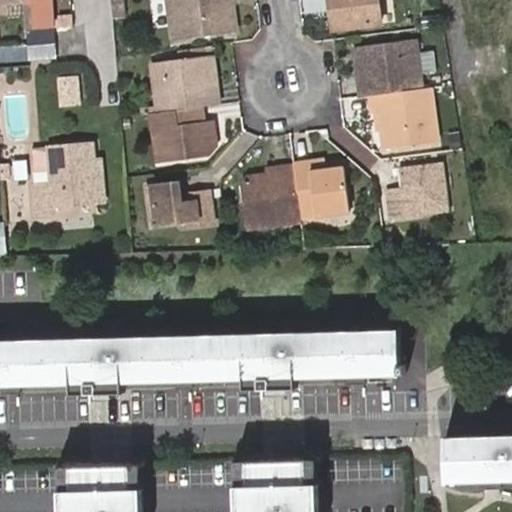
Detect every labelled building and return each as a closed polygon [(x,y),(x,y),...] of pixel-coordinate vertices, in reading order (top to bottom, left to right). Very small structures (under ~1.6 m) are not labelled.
[(49,0),(22,0),(23,4),(25,30),(52,29),(49,0)] [(124,0),(110,0),(112,24),(127,22),(124,0)] [(165,0),(171,40),(234,32),(230,3),(228,4),(226,0),(165,0)] [(377,0),(329,0),(331,10),(337,9),(339,31),(381,26),(377,0)] [(337,9),(331,10),(333,31),(339,31),(337,9)] [(26,37),(27,48),(27,62),(55,61),(53,36),(26,37)] [(355,50),(358,78),(374,76),(376,96),(425,90),(419,42),(355,50)] [(27,48),(0,50),(0,63),(27,62),(27,48)] [(148,68),(155,114),(173,112),(200,108),(203,108),(201,94),(215,93),(211,60),(148,68)] [(358,79),(360,98),(371,97),(376,96),(374,76),(358,78),(358,79)] [(502,121),(497,84),(473,88),(477,115),(489,113),(490,123),(502,121)] [(439,142),(433,89),(425,90),(376,96),(371,97),(374,113),(382,112),(387,148),(439,142)] [(203,108),(217,106),(215,93),(201,94),(203,108)] [(175,127),(202,123),(200,108),(173,112),(175,127)] [(155,114),(150,115),(157,167),(203,161),(212,147),(208,123),(202,123),(175,127),(173,112),(155,114)] [(89,163),(87,145),(45,150),(48,184),(31,185),(33,215),(52,213),(51,207),(93,203),(89,163)] [(45,150),(27,151),(31,185),(48,184),(45,150)] [(99,202),(95,162),(89,163),(93,203),(99,202)] [(323,163),(309,164),(310,176),(324,175),(323,163)] [(294,166),(300,219),(349,212),(344,173),(324,175),(310,176),(309,164),(294,166)] [(450,218),(444,164),(399,170),(401,192),(387,194),(392,225),(450,218)] [(299,222),(300,222),(300,219),(294,166),(275,168),(276,176),(268,177),(248,179),(241,187),(247,229),(299,222)] [(266,170),(268,177),(276,176),(275,168),(266,170)] [(175,187),(147,192),(152,225),(147,225),(148,231),(181,226),(195,224),(196,230),(213,227),(208,194),(191,196),(192,207),(179,209),(177,198),(175,187)] [(152,225),(147,192),(142,192),(147,225),(152,225)] [(191,196),(177,198),(179,209),(192,207),(191,196)] [(399,330),(0,340),(0,385),(400,375),(399,330)] [(511,435),(446,437),(447,481),(484,480),(484,491),(503,490),(502,479),(511,479),(511,435)] [(309,458),(246,460),(246,485),(237,485),(237,511),(319,511),(319,483),(310,484),(309,458)] [(319,483),(318,458),(309,458),(310,484),(319,483)] [(246,460),(236,461),(237,485),(246,485),(246,460)] [(133,463),(70,465),(70,490),(61,490),(61,511),(143,511),(143,488),(134,488),(133,463)] [(143,488),(142,463),(133,463),(134,488),(143,488)] [(70,465),(60,465),(61,490),(70,490),(70,465)]
